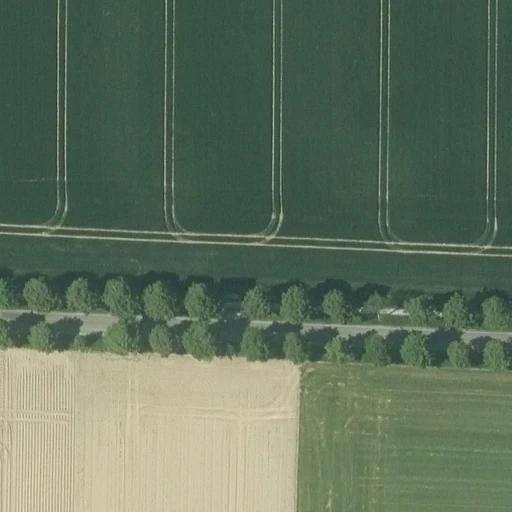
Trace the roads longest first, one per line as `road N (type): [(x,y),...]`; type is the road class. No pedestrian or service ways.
road 1 (tertiary): [(511,346),(0,324)]
road 2 (track): [(75,511),(79,327)]
